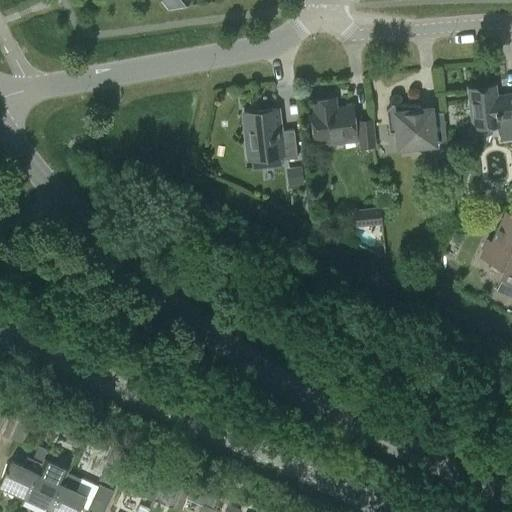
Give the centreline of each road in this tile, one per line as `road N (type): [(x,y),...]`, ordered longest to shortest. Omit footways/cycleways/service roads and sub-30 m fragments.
road 1 (primary): [(511,497),(286,386),(184,314),(56,196)]
road 2 (unclassified): [(386,511),(0,335)]
road 3 (residential): [(0,101),(277,44),(322,14)]
road 4 (residential): [(322,14),(363,35),(511,24)]
